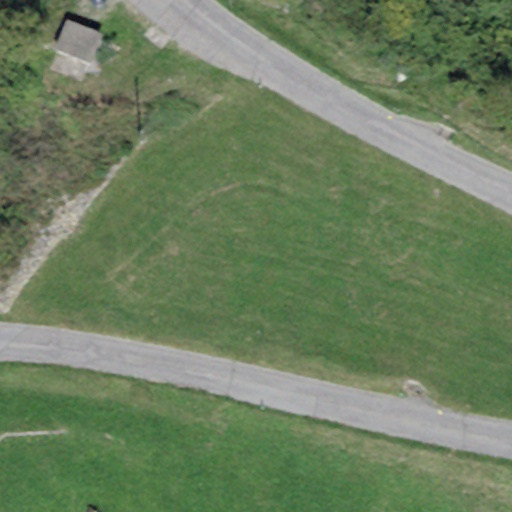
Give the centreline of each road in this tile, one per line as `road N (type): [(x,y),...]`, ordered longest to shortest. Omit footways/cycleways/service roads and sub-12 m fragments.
road 1 (unclassified): [(0,353),(77,354),(511,444)]
road 2 (unclassified): [(511,189),(219,35),(180,0)]
